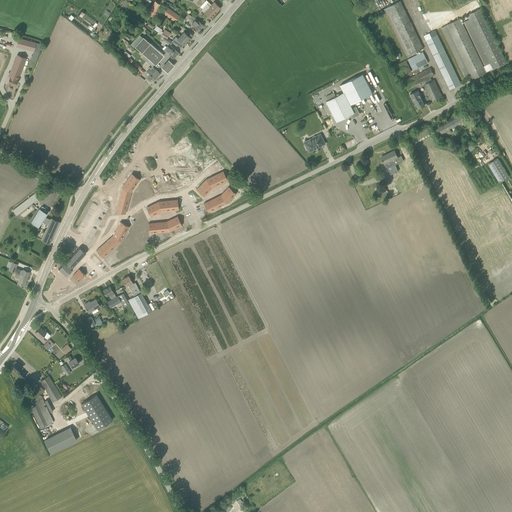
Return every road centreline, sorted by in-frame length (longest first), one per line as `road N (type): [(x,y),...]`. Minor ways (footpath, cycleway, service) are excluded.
road 1 (unclassified): [(48,308),(511,71)]
road 2 (secondary): [(82,196),(130,126),(241,0)]
road 3 (unclassified): [(178,511),(73,333),(48,308)]
